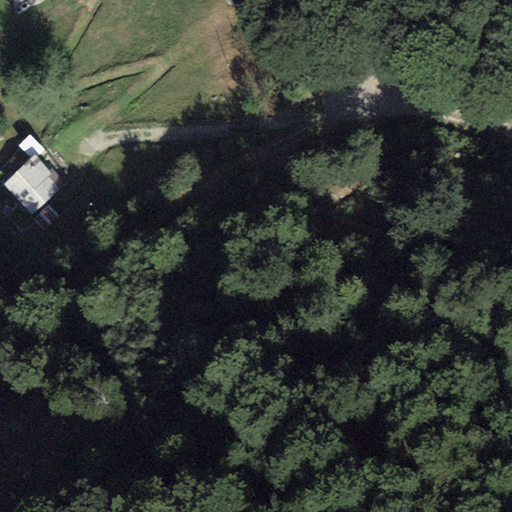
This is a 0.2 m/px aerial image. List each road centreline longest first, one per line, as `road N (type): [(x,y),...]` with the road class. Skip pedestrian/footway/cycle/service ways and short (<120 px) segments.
road 1 (track): [(279,120),(87,138),(159,68),(54,87),(93,0),(43,28)]
road 2 (track): [(324,113),(120,247),(0,356)]
road 3 (track): [(279,120),(404,102),(511,123)]
